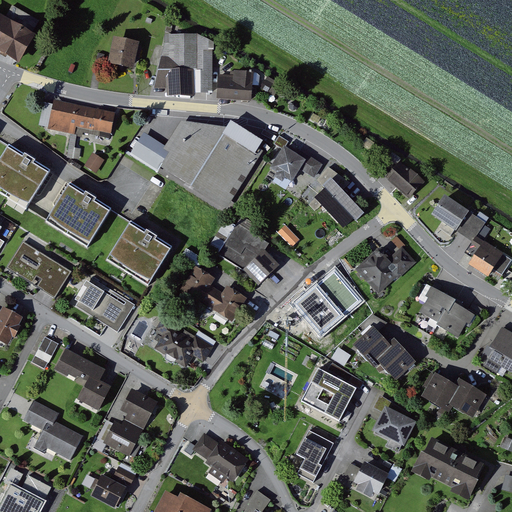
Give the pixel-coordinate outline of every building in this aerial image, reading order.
[(0,49),(26,62),(39,35),(0,15),(0,49)] [(157,88),(170,91),(170,96),(198,96),(198,92),(214,92),(214,40),(202,34),(169,34),(169,42),(157,88)] [(138,67),(143,41),(118,36),(113,62),(138,67)] [(255,100),(257,76),(222,73),(221,97),(255,100)] [(112,140),(118,114),(57,100),(51,127),(112,140)] [(48,127),(52,104),(44,103),(39,126),(48,127)] [(227,135),(230,130),(228,129),(184,122),(167,147),(165,150),(172,154),(162,168),(228,209),(266,152),(262,150),(259,155),(227,135)] [(267,142),(235,122),(230,130),(227,135),(259,155),(262,150),(267,142)] [(167,147),(146,133),(132,155),(159,173),(162,168),(172,154),(165,150),(167,147)] [(69,158),(80,158),(80,148),(75,148),(76,135),(69,135),(69,158)] [(275,145),(285,150),(287,147),(290,142),(280,136),(275,145)] [(54,173),(13,145),(0,165),(0,189),(30,208),(54,173)] [(303,171),(309,161),(299,155),(287,147),(285,150),(273,169),(296,183),(303,171)] [(302,151),(299,155),(309,161),(303,171),(316,179),(324,165),(302,151)] [(95,153),(88,166),(99,172),(106,160),(95,153)] [(412,199),(425,184),(403,164),(389,180),(412,199)] [(330,168),(319,181),(327,190),(336,182),(345,191),(352,184),(330,168)] [(348,230),(366,213),(345,191),(336,182),(327,190),(318,199),(348,230)] [(92,247),(116,209),(75,183),(51,221),(92,247)] [(470,240),(483,222),(447,197),(434,216),(470,240)] [(136,222),(112,260),(153,286),(177,248),(136,222)] [(269,250),(267,251),(226,225),(211,249),(254,276),(262,285),(283,265),(269,250)] [(511,259),(511,258),(477,237),(469,251),(478,256),(473,264),(500,280),(511,259)] [(72,272),(25,243),(8,269),(56,298),(72,272)] [(381,297),(418,265),(404,248),(389,261),(380,251),(358,270),(381,297)] [(219,290),(212,286),(217,278),(198,267),(184,289),(202,301),(204,298),(211,302),(219,290)] [(337,270),(322,284),(354,319),(369,306),(337,270)] [(81,302),(77,308),(119,333),(136,305),(94,280),(92,284),(88,281),(77,300),(81,302)] [(354,319),(322,284),(291,312),(323,347),(354,319)] [(226,294),(219,290),(211,302),(218,307),(216,309),(234,321),(249,299),(230,287),(226,294)] [(454,300),(434,288),(418,313),(439,325),(454,300)] [(473,312),(454,300),(439,325),(458,337),(473,312)] [(3,313),(0,311),(0,338),(12,345),(26,317),(6,307),(3,313)] [(202,348),(180,333),(182,329),(166,318),(159,329),(166,333),(156,347),(188,369),(202,348)] [(371,326),(352,344),(372,364),(377,360),(391,346),(371,326)] [(498,373),(503,366),(511,370),(511,331),(504,327),(493,347),(495,348),(485,366),(498,373)] [(62,343),(49,336),(35,362),(48,369),(62,343)] [(391,346),(377,360),(396,380),(415,361),(396,341),(391,346)] [(338,347),(332,358),(344,365),(351,355),(338,347)] [(109,369),(69,349),(58,370),(79,381),(81,376),(91,381),(94,376),(103,381),(109,369)] [(357,390),(320,370),(303,401),(341,421),(357,390)] [(434,372),(420,395),(444,410),(447,404),(458,387),(434,372)] [(91,381),(82,398),(103,409),(115,387),(103,381),(94,376),(91,381)] [(458,387),(447,404),(471,419),(485,396),(461,381),(458,387)] [(125,409),(131,413),(128,420),(147,430),(161,402),(135,390),(125,409)] [(29,400),(17,394),(10,407),(22,413),(29,400)] [(66,414),(39,401),(29,421),(48,431),(41,444),(74,461),(87,436),(61,423),(66,414)] [(299,409),(323,420),(326,414),(302,403),(299,409)] [(420,421),(391,406),(377,433),(406,448),(420,421)] [(119,421),(108,443),(133,456),(147,430),(128,420),(126,424),(119,421)] [(297,473),(313,482),(333,443),(309,430),(296,455),(305,459),(297,473)] [(252,464),(209,434),(196,452),(239,482),(252,464)] [(486,464),(430,437),(415,468),(471,496),(486,464)] [(511,439),(507,438),(503,446),(511,450),(511,439)] [(394,473),(369,460),(364,469),(353,463),(345,479),(381,498),(394,473)] [(138,475),(122,467),(116,478),(133,486),(138,475)] [(131,486),(105,474),(95,496),(121,508),(131,486)] [(214,511),(215,511),(175,488),(161,511),(214,511)] [(265,511),(272,503),(258,492),(242,511),(265,511)]
